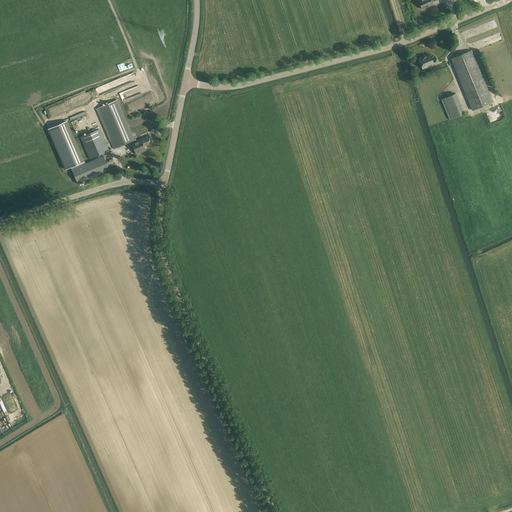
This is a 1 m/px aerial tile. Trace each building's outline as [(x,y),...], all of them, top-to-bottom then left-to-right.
[(421,0),(419,1),(420,4),(422,9),(433,4),(432,2),(436,0),(421,0)] [(471,50),(451,59),(472,110),(493,102),(471,50)] [(423,56),(418,58),(422,67),(431,63),(433,66),(439,64),(436,58),(432,60),(430,55),(424,57),(423,56)] [(124,69),(132,67),(130,60),(122,62),(124,69)] [(110,89),(135,80),(133,75),(109,83),(110,89)] [(118,92),(122,101),(141,94),(137,84),(118,92)] [(442,99),(441,99),(450,120),(465,113),(456,93),(442,99)] [(112,140),(110,141),(111,144),(113,149),(131,141),(132,143),(137,141),(135,139),(134,139),(132,134),(129,128),(117,100),(113,102),(98,108),(110,135),(112,140)] [(84,111),(69,118),(70,120),(86,114),(84,111)] [(67,121),(47,129),(65,170),(68,169),(71,167),(72,169),(85,163),(67,121)] [(99,129),(80,137),(89,159),(93,157),(98,156),(100,154),(109,151),(107,146),(103,136),(102,136),(99,129)] [(149,136),(137,141),(132,143),(136,154),(146,150),(144,146),(152,142),(149,136)] [(78,183),(109,170),(103,156),(101,157),(100,154),(98,156),(98,158),(85,163),(72,169),(78,183)] [(10,402),(6,403),(10,412),(8,413),(10,418),(16,415),(10,402)]
